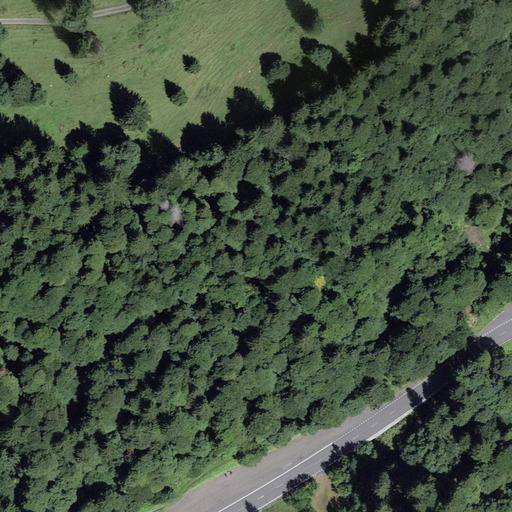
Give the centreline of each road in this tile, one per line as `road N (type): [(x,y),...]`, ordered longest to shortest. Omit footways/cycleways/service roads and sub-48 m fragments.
road 1 (primary): [(511,329),(236,511)]
road 2 (track): [(0,22),(60,20),(146,0)]
